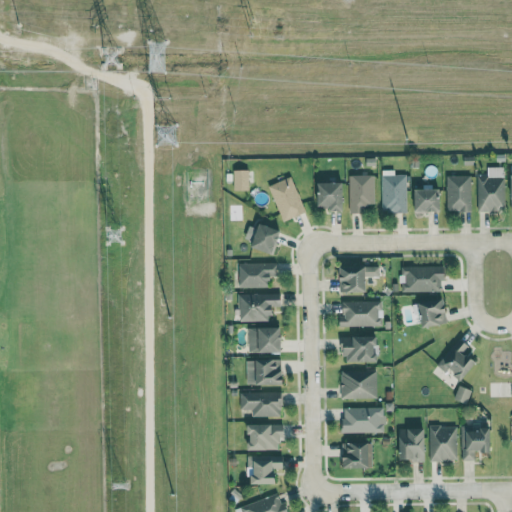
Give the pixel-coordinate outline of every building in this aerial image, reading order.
[(477,211),(505,211),(504,167),(486,167),(486,175),(476,176),(477,211)] [(234,190),(250,190),(249,170),(233,170),(234,190)] [(374,175),(349,176),(350,214),(364,213),(363,205),(374,205),(374,175)] [(406,175),(381,175),(382,213),(407,212),(406,175)] [(446,212),(472,211),(471,175),(445,176),(446,212)] [(283,221),(306,212),(291,176),(269,186),(283,221)] [(441,189),(425,189),(425,179),(414,179),(413,211),(441,212),(441,189)] [(318,183),(319,209),(345,209),(344,183),(318,183)] [(282,231),(260,223),(252,247),(273,254),(282,231)] [(277,262),(239,263),(239,288),(268,287),(268,277),(277,277),(277,262)] [(367,292),(367,277),(379,276),(379,266),(340,266),(341,292),(367,292)] [(401,292),(442,291),(441,280),(446,280),(445,266),(400,267),(401,292)] [(269,321),(269,313),(282,312),(281,293),(239,294),(239,322),(269,321)] [(340,327),(382,326),(381,309),(379,309),(379,300),(343,301),(343,317),(340,317),(340,327)] [(249,353),(283,352),(282,327),(248,328),(249,353)] [(343,362),(379,361),(378,336),(343,337),(343,362)] [(446,371),(447,369),(462,380),(475,361),(461,351),(466,344),(458,337),(438,366),(446,371)] [(246,360),(247,385),(283,384),(282,359),(246,360)] [(376,398),(377,371),(342,370),(341,397),(376,398)] [(454,398),(466,404),(472,390),(459,385),(454,398)] [(240,410),(252,409),(252,416),(282,415),(282,391),(239,393),(240,410)] [(343,407),(343,432),(384,433),(384,408),(343,407)] [(278,450),(278,440),(285,440),(284,424),(247,425),(247,450),(278,450)] [(457,425),(429,425),(429,461),(457,461),(457,425)] [(475,453),(490,453),(490,428),(473,429),(473,426),(461,426),(462,460),(475,460),(475,453)] [(425,428),(399,429),(400,461),(426,460),(425,428)] [(344,468),(373,467),(372,442),(343,443),(344,468)] [(252,484),(276,483),(276,469),(283,468),(283,455),(247,456),(247,467),(252,467),(252,484)] [(286,511),(280,492),(242,506),(243,511),(286,511)]
